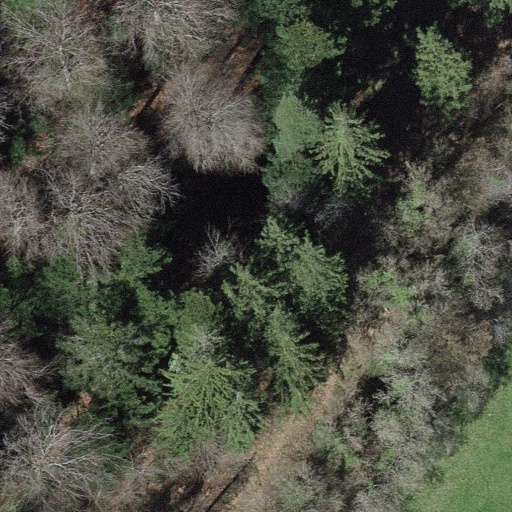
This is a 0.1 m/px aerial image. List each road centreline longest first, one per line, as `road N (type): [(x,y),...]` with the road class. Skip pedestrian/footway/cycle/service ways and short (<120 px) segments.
road 1 (track): [(243,511),(290,456),(406,125),(382,28),(404,0)]
road 2 (track): [(382,28),(253,59),(0,180)]
road 3 (track): [(151,511),(222,470),(290,453)]
